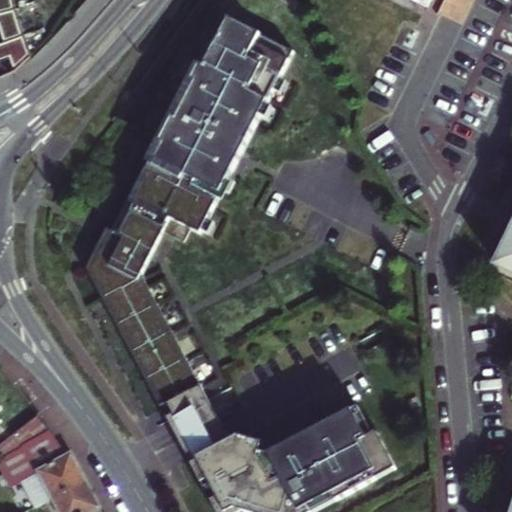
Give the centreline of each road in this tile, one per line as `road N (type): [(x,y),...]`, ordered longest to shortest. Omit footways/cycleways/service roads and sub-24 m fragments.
road 1 (residential): [(511,106),(448,245),(469,511)]
road 2 (tertiary): [(0,175),(159,0)]
road 3 (tertiary): [(96,428),(0,252)]
road 4 (tertiary): [(125,0),(54,75),(0,113)]
road 5 (tertiary): [(0,330),(96,428)]
